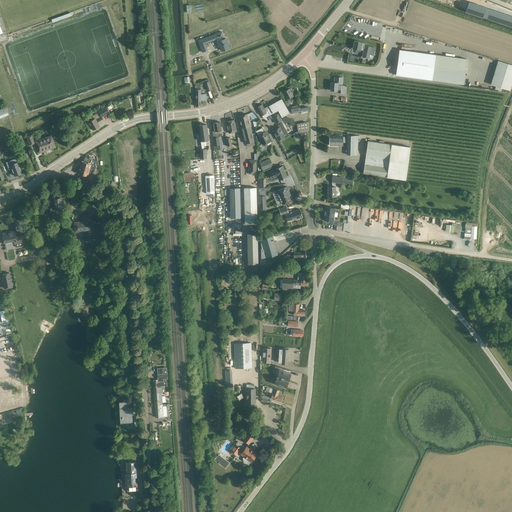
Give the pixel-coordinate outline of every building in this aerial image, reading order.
[(511,26),(511,16),(469,2),(466,11),(511,26)] [(216,39),(217,42),(219,46),(220,45),(222,51),(229,48),(226,38),(225,39),(222,31),(214,34),(213,31),(208,33),(209,36),(197,40),(202,53),(208,50),(205,44),(216,39)] [(366,43),(362,43),(362,42),(354,41),(352,48),(363,51),(362,57),(369,58),(372,59),(373,58),(373,56),(374,56),(375,48),(365,45),(366,43)] [(463,84),(467,59),(399,50),(396,75),(463,84)] [(510,90),(511,82),(511,64),(498,60),(491,84),(510,90)] [(334,82),(331,82),(330,90),(337,91),(337,90),(341,90),(340,94),(346,94),(347,86),(338,85),(338,84),(342,84),(343,78),(335,77),(334,82)] [(294,100),(292,97),(293,96),(289,89),(283,92),(287,99),(289,102),(286,104),(288,108),(290,107),(290,108),(290,112),(291,112),(291,113),(295,113),(294,112),(300,110),(299,103),(293,105),(292,101),(294,100)] [(201,94),(200,90),(196,90),(196,106),(201,106),(201,100),(206,100),(206,94),(201,94)] [(264,118),(273,113),(278,111),(282,117),(290,113),(281,99),(269,106),(264,108),(261,104),(257,107),(262,116),(264,118)] [(106,107),(98,111),(102,118),(110,113),(108,110),(112,108),(110,104),(107,106),(107,107),(106,107)] [(0,108),(0,117),(9,115),(6,107),(0,108)] [(254,144),(254,141),(247,114),(239,116),(245,143),(247,143),(247,146),(254,144)] [(279,114),(272,117),(276,124),(282,121),(279,114)] [(95,118),(95,119),(93,115),(89,118),(91,121),(89,122),(93,130),(99,126),(95,118)] [(233,120),(227,122),(229,132),(236,130),(233,120)] [(214,146),(220,145),(218,137),(219,137),(219,136),(222,136),(222,134),(220,122),(213,123),(214,131),(212,131),(213,138),(214,146)] [(307,122),(296,123),(298,132),(299,132),(300,136),(308,135),(307,131),(308,131),(307,122)] [(282,123),(277,125),(278,128),(273,131),(278,140),(285,137),(284,135),(288,133),(282,123)] [(206,124),(198,125),(201,141),(209,140),(206,124)] [(271,143),(270,141),(265,132),(258,135),(263,145),(266,143),(268,145),(271,143)] [(32,135),(26,137),(30,146),(35,144),(32,135)] [(347,137),(346,143),(346,154),(358,155),(358,139),(359,139),(360,136),(347,135),(347,137)] [(51,136),(35,141),(39,153),(55,147),(51,136)] [(346,143),(347,137),(329,136),(329,145),(343,146),(343,143),(346,143)] [(368,141),(363,174),(387,177),(405,180),(410,147),(391,144),(368,141)] [(76,171),(78,172),(78,173),(87,176),(90,168),(95,170),(96,166),(95,165),(96,161),(85,158),(83,162),(82,161),(80,168),(77,167),(76,171)] [(270,159),(260,163),(263,170),(273,166),(270,159)] [(249,166),(248,166),(248,170),(249,170),(249,174),(257,174),(256,160),(249,160),(249,166)] [(13,172),(14,176),(22,173),(20,166),(18,162),(12,164),(11,161),(6,162),(9,169),(12,168),(13,172)] [(287,177),(283,166),(275,169),(275,170),(269,172),(271,179),(278,176),(280,180),(287,177)] [(336,187),(335,187),(335,183),(342,184),(342,183),(352,184),(353,179),(343,178),(343,177),(332,176),(331,182),(332,182),(332,186),(328,186),(328,196),(335,197),(335,196),(337,196),(338,196),(339,195),(339,193),(338,192),(337,192),(336,192),(336,187)] [(278,198),(290,193),(288,187),(287,188),(286,186),(277,190),(277,192),(276,192),(278,198)] [(244,188),(245,224),(257,223),(256,187),(244,188)] [(239,219),(239,189),(229,189),(229,219),(239,219)] [(290,193),(278,198),(281,203),(282,202),(282,204),(292,200),(291,198),(293,198),(290,193)] [(60,198),(54,199),(56,210),(63,209),(62,201),(61,201),(60,198)] [(300,209),(288,213),(287,207),(279,209),(281,216),(282,222),(287,221),(302,217),(300,209)] [(333,222),(334,209),(325,207),(323,220),(333,222)] [(116,219),(115,209),(106,210),(107,219),(116,219)] [(91,226),(91,223),(89,223),(88,215),(83,216),(84,222),(75,223),(76,229),(80,229),(81,231),(84,230),(90,230),(89,226),(91,226)] [(84,230),(85,236),(91,236),(92,238),(97,237),(97,241),(103,240),(102,227),(94,228),(93,223),(91,223),(91,226),(89,226),(90,230),(84,230)] [(14,244),(15,243),(16,247),(22,246),(20,236),(16,237),(15,231),(12,231),(12,232),(3,234),(5,243),(5,242),(14,241),(14,244)] [(258,234),(247,234),(248,264),(258,264),(258,234)] [(278,254),(275,243),(275,242),(274,241),(273,236),(261,239),(261,259),(278,254)] [(290,255),(290,261),(305,261),(305,259),(308,259),(308,250),(303,250),(303,252),(294,253),(294,255),(290,255)] [(44,264),(52,263),(51,252),(42,253),(44,264)] [(10,272),(1,274),(4,289),(13,287),(10,272)] [(301,288),(301,285),(307,285),(308,280),(306,280),(306,275),(301,275),(300,280),(293,280),(293,279),(283,279),(282,291),(293,292),(293,285),(294,285),(294,288),(301,288)] [(264,296),(274,297),(274,299),(281,299),(281,293),(271,293),(271,291),(270,291),(270,289),(264,289),(264,296)] [(293,315),(298,315),(305,316),(305,310),(299,310),(299,303),(288,303),(287,308),(294,309),(293,315)] [(235,344),(235,349),(236,369),(251,369),(250,344),(235,344)] [(263,357),(271,357),(271,348),(263,348),(263,356),(263,357)] [(288,358),(288,349),(276,349),(276,353),(279,353),(278,357),(288,358)] [(277,376),(288,380),(291,373),(279,369),(277,376)] [(286,387),(288,380),(277,376),(274,383),(286,387)] [(164,382),(158,382),(158,379),(153,380),(154,392),(162,392),(162,388),(164,388),(164,382)] [(246,384),(246,389),(246,404),(256,404),(255,389),(254,389),(254,384),(246,384)] [(279,391),(274,389),(269,387),(269,386),(267,386),(265,391),(273,393),(271,398),(281,402),(283,397),(278,395),(279,391)] [(155,404),(163,404),(162,396),(162,392),(154,392),(155,404)] [(127,402),(119,402),(121,425),(124,425),(124,423),(133,422),(131,408),(127,408),(127,402)] [(163,404),(155,404),(156,417),(163,417),(163,404)] [(244,439),(249,443),(254,437),(249,433),(244,439)] [(241,454),(244,456),(243,458),(243,461),(247,464),(250,463),(251,461),(251,462),(257,454),(250,449),(246,446),(244,450),(235,443),(230,451),(236,456),(238,453),(240,455),(241,454)] [(127,491),(133,491),(137,491),(137,486),(136,482),(137,482),(136,473),(136,469),(135,466),(135,462),(124,463),(125,488),(127,488),(127,491)]
